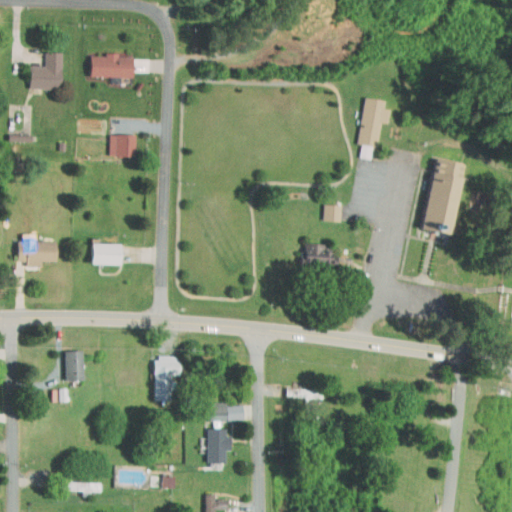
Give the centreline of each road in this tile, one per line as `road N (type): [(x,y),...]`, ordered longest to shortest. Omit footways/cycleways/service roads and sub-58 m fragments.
road 1 (primary): [(511,363),(210,323),(0,317)]
road 2 (residential): [(162,320),(171,33),(148,6),(65,0)]
road 3 (residential): [(15,511),(13,317)]
road 4 (residential): [(260,511),(257,328)]
